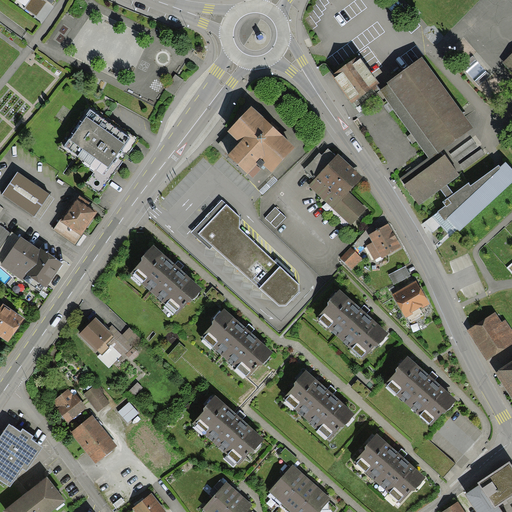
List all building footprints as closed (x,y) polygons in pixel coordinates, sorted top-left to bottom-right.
[(48,2),(44,0),(43,0),(43,1),(42,0),(29,0),(24,8),(36,17),(48,2)] [(511,52),(502,62),(511,72),(511,52)] [(379,83),(359,55),(334,74),(336,77),(334,78),(355,108),(380,90),(377,85),(379,83)] [(428,158),(429,159),(442,150),(447,146),(473,128),(422,57),(387,82),(388,84),(380,90),(428,158)] [(176,76),(165,90),(174,97),(185,82),(176,76)] [(295,147),(251,106),(227,132),(239,143),(228,155),(248,174),(249,174),(256,165),(257,164),(261,168),(264,165),(272,173),(295,147)] [(90,109),(64,146),(104,175),(131,138),(90,109)] [(314,179),(336,156),(328,148),(322,154),(319,153),(304,170),(314,179)] [(445,155),(442,150),(429,159),(428,158),(400,178),(418,205),(440,189),(447,198),(442,202),(445,206),(438,211),(445,220),(447,219),(457,229),(459,231),(462,229),(511,182),(511,168),(506,162),(500,167),(499,165),(471,186),(469,183),(453,194),(447,185),(459,175),(445,155)] [(363,178),(338,154),(336,156),(314,179),(308,185),(351,226),(367,209),(349,192),(363,178)] [(261,169),(256,165),(249,174),(253,178),(261,169)] [(2,194),(35,216),(49,195),(50,194),(17,172),(2,194)] [(277,180),(274,177),(260,191),(263,195),(277,180)] [(55,198),(49,195),(35,216),(40,220),(55,198)] [(91,203),(79,196),(62,220),(61,221),(82,236),(97,212),(88,206),(91,203)] [(226,204),(222,200),(216,205),(191,233),(209,250),(212,246),(198,234),(226,204)] [(212,246),(279,306),(286,306),(299,292),(299,285),(239,228),(240,217),(226,204),(198,234),(212,246)] [(286,217),(275,207),(265,218),(276,228),(286,217)] [(451,236),(457,229),(447,219),(445,220),(438,211),(432,217),(451,236)] [(61,221),(62,220),(60,219),(53,229),(76,245),(82,236),(61,221)] [(389,223),(369,235),(373,242),(366,246),(374,260),(381,256),(382,259),(402,247),(389,223)] [(0,247),(11,233),(0,224),(0,247)] [(0,247),(0,262),(2,264),(20,238),(12,232),(11,233),(0,247)] [(44,287),(46,288),(63,263),(41,248),(39,249),(21,237),(20,238),(2,264),(1,265),(23,281),(24,280),(27,275),(44,287)] [(202,289),(153,245),(142,257),(142,261),(130,273),(176,315),(187,302),(191,302),(202,289)] [(352,269),(362,258),(351,247),(340,258),(352,269)] [(394,284),(410,276),(405,266),(389,275),(394,284)] [(44,287),(27,275),(24,280),(40,292),(42,290),(44,287)] [(430,304),(416,280),(392,294),(406,318),(407,317),(414,313),(413,312),(420,308),(422,307),(423,309),(430,304)] [(389,333),(340,289),(328,301),(329,305),(317,317),(363,359),(374,346),(378,346),(389,333)] [(48,294),(42,290),(40,292),(39,294),(45,298),(48,294)] [(357,299),(352,294),(365,307),(371,312),(357,299)] [(273,353),(224,308),(213,321),(213,325),(201,337),(248,378),(258,366),(262,365),(273,353)] [(424,315),(420,308),(413,312),(414,313),(407,317),(411,323),(424,315)] [(9,343),(18,333),(3,312),(0,316),(0,338),(8,344),(9,343)] [(467,330),(486,361),(511,344),(511,329),(505,319),(502,321),(495,312),(467,330)] [(108,330),(96,318),(79,334),(96,351),(97,351),(102,356),(110,348),(109,347),(107,345),(114,338),(112,335),(113,334),(108,330)] [(112,325),(108,330),(113,334),(112,335),(114,338),(107,345),(109,347),(111,345),(125,358),(127,356),(126,354),(134,347),(135,348),(142,340),(129,328),(122,335),(112,325)] [(135,348),(134,347),(126,354),(127,356),(132,361),(140,353),(135,348)] [(456,401),(407,356),(396,369),(396,372),(384,384),(431,426),(442,413),(445,413),(456,401)] [(499,371),(495,373),(511,398),(511,360),(498,370),(499,371)] [(355,414),(306,370),(294,382),(295,386),(283,398),(329,440),(340,427),(344,427),(355,414)] [(143,388),(137,382),(129,391),(135,396),(143,388)] [(98,383),(84,394),(97,412),(112,402),(98,383)] [(68,424),(87,409),(75,394),(74,395),(69,388),(53,401),(58,407),(56,409),(68,424)] [(264,440),(215,395),(204,408),(204,411),(192,423),(239,465),(249,453),(253,452),(264,440)] [(129,402),(118,412),(128,423),(139,413),(129,402)] [(118,446),(93,415),(71,432),(96,464),(118,446)] [(21,431),(10,424),(0,437),(0,481),(1,481),(10,487),(23,468),(26,471),(43,448),(31,440),(34,437),(23,429),(21,431)] [(426,478),(377,434),(365,446),(366,450),(354,462),(400,503),(411,491),(415,491),(426,478)] [(455,463),(428,439),(416,454),(444,477),(455,463)] [(511,465),(509,462),(478,483),(479,485),(465,494),(476,511),(503,511),(499,506),(511,497),(511,465)] [(306,476),(293,464),(269,492),(281,503),(306,476)] [(306,476),(281,503),(291,511),(294,511),(317,486),(306,476)] [(50,511),(66,501),(47,477),(3,511),(4,511),(50,511)] [(223,511),(241,494),(228,482),(203,509),(206,511),(223,511)] [(318,511),(331,498),(317,486),(294,511),(318,511)] [(166,511),(152,493),(132,508),(133,509),(135,511),(166,511)] [(223,511),(247,511),(253,506),(241,494),(223,511)] [(464,511),(457,502),(442,511),(464,511)]
